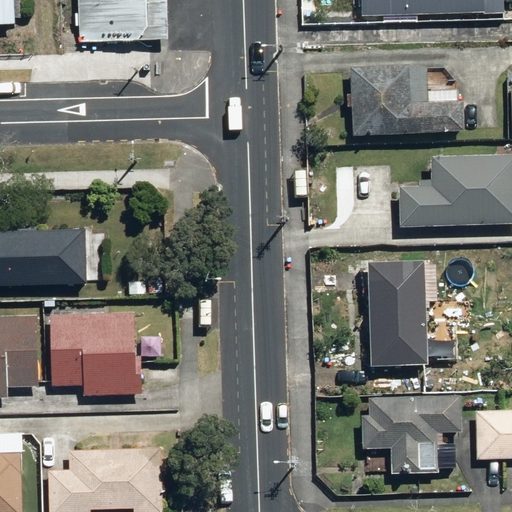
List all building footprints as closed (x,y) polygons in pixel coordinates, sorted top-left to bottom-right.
[(0,0),(0,26),(20,26),(19,0),(0,0)] [(147,17),(146,0),(67,0),(68,20),(147,17)] [(506,0),(361,0),(362,15),(507,12),(506,0)] [(466,135),(466,99),(432,99),(432,63),(356,64),(357,136),(466,135)] [(511,155),(437,158),(437,182),(401,183),(402,227),(511,223),(511,155)] [(0,286),(91,284),(90,229),(0,230),(0,286)] [(431,261),(377,260),(375,367),(430,368),(431,261)] [(138,312),(53,314),(55,386),(85,385),(86,396),(145,394),(144,356),(139,356),(138,312)] [(0,398),(12,398),(11,388),(42,387),(41,315),(0,316),(0,398)] [(443,440),(444,429),(466,430),(467,395),(372,392),(371,422),(370,447),(393,448),(392,472),(455,474),(456,440),(443,440)] [(511,409),(468,410),(469,432),(478,431),(479,459),(511,458),(511,409)] [(73,470),(51,470),(52,511),(93,511),(94,510),(137,509),(137,511),(166,511),(165,449),(72,451),(73,470)] [(0,511),(26,511),(25,453),(0,453),(0,511)]
